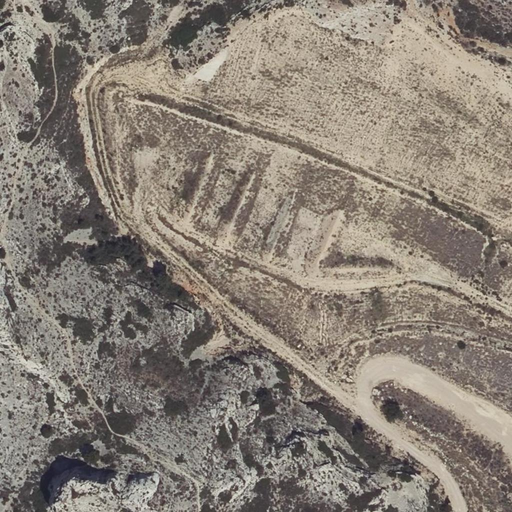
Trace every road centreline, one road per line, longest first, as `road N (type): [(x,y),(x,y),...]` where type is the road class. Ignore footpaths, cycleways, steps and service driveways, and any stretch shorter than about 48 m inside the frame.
road 1 (track): [(353,397),(373,370),(398,364),(494,411),(511,428)]
road 2 (track): [(464,511),(457,481),(353,397)]
